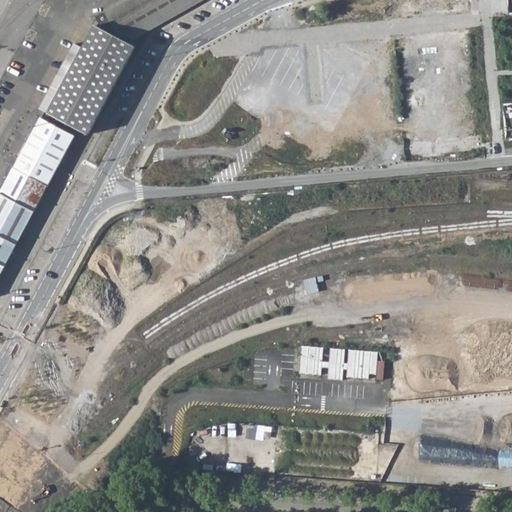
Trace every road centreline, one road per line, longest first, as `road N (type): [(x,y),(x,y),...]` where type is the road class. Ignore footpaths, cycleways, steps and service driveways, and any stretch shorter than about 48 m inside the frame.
road 1 (secondary): [(159,190),(511,159)]
road 2 (secondary): [(262,0),(177,49),(113,163)]
road 3 (secondary): [(73,237),(0,378)]
